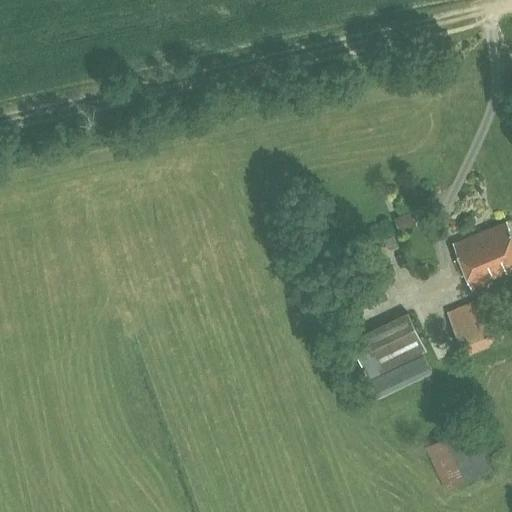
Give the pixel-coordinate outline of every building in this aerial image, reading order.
[(511,233),(507,221),(454,243),(461,260),(473,289),(511,272),(511,233)] [(365,274),(341,283),(354,311),(388,300),(381,280),(369,284),(365,274)] [(511,336),(511,309),(505,291),(449,313),(466,355),(511,336)] [(427,349),(410,313),(363,335),(380,371),(427,349)] [(424,355),(373,379),(381,396),(432,372),(424,355)] [(466,481),(494,468),(473,424),(445,437),(426,446),(447,490),(466,481)]
